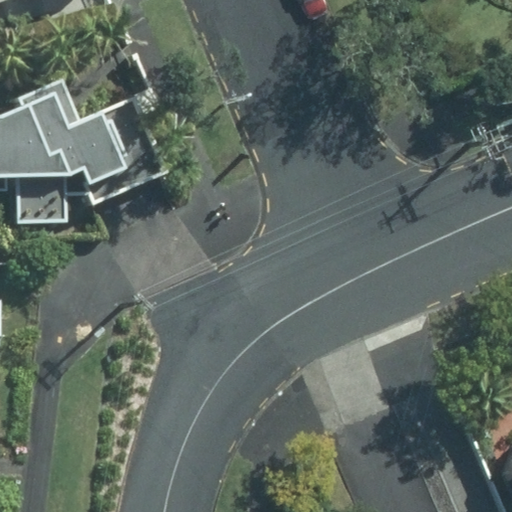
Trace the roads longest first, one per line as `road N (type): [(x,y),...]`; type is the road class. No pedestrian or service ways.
road 1 (residential): [(360,269),(260,334),(229,369),(180,455),(166,511)]
road 2 (residential): [(360,269),(245,0)]
road 3 (residential): [(511,204),(360,269)]
